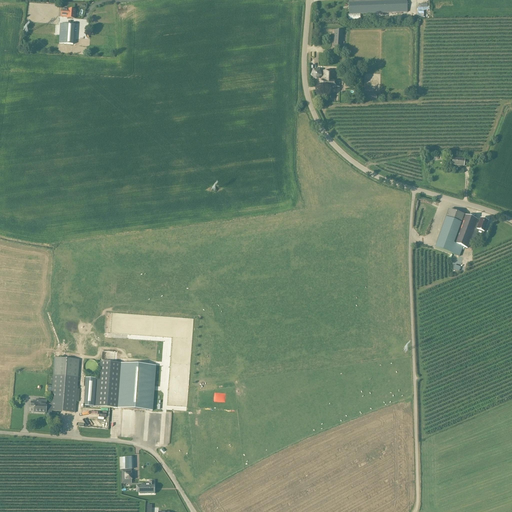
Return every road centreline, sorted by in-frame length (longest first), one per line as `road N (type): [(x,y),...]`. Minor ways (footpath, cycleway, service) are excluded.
road 1 (unclassified): [(414,511),(415,190)]
road 2 (unclassified): [(415,190),(348,161),(317,127),(304,73),(308,0)]
road 3 (unclassified): [(0,433),(147,448),(193,511)]
